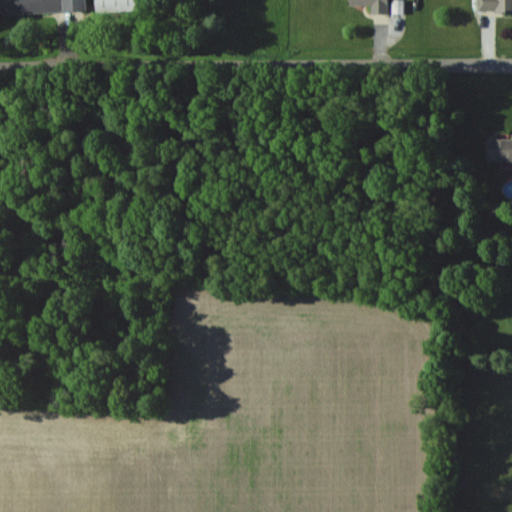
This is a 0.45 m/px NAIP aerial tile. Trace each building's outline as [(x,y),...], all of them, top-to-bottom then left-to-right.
[(83,0),(0,0),(0,15),(84,11),(83,0)] [(93,0),(94,13),(138,13),(137,0),(93,0)] [(386,0),(346,0),(347,6),(369,6),(369,14),(386,14),(386,0)] [(511,13),(511,0),(475,0),(476,14),(511,13)] [(511,138),(485,139),(485,162),(511,161),(511,138)]
